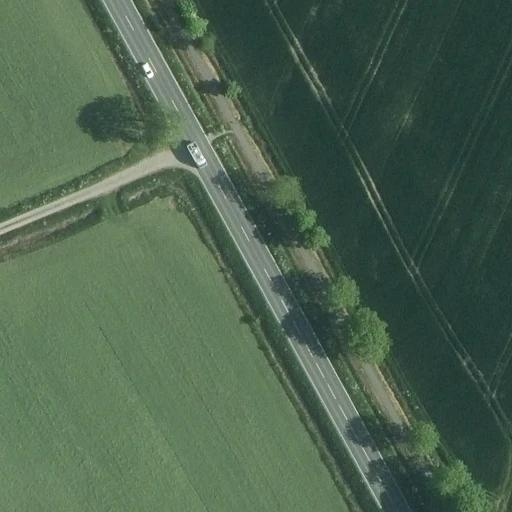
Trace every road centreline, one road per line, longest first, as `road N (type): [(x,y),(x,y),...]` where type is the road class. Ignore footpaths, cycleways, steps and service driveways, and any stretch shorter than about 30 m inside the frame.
road 1 (secondary): [(198,150),(399,511)]
road 2 (unclassified): [(0,229),(198,150)]
road 3 (secondary): [(116,0),(198,150)]
